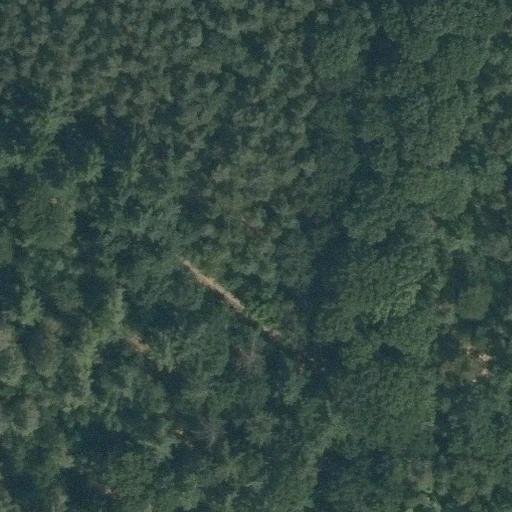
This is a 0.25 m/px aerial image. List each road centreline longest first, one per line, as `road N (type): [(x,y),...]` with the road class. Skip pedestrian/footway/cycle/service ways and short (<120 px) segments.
road 1 (track): [(0,136),(382,413)]
road 2 (track): [(439,135),(382,413),(277,511)]
road 3 (track): [(511,428),(407,428),(382,413),(363,511)]
road 4 (track): [(466,0),(439,135)]
